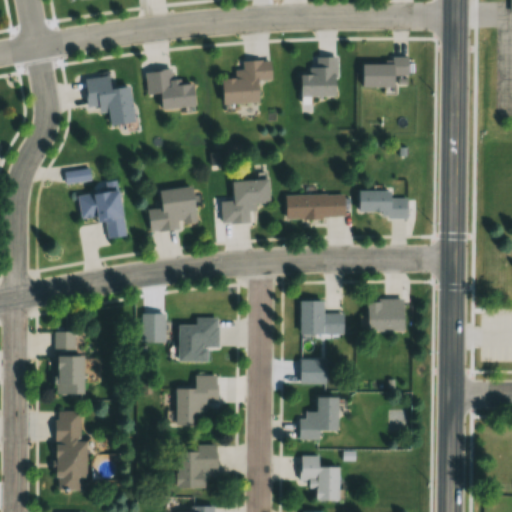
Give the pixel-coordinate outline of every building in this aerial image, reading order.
[(502,0),(511,0),(511,15),(502,15),(502,0)] [(336,95),(336,56),(315,56),(315,66),(307,66),(307,73),(298,73),(298,95),(336,95)] [(256,101),(255,79),(270,79),(269,59),(241,60),(242,70),(233,70),(234,78),(219,79),(220,103),(256,101)] [(402,59),(402,79),(386,79),(386,92),(354,92),(354,70),(385,70),(385,59),(402,59)] [(190,80),(170,82),(170,69),(144,71),(145,94),(157,93),(158,108),(192,106),(190,80)] [(82,79),(84,107),(96,105),(97,112),(106,111),(107,125),(132,122),(128,86),(107,88),(106,76),(82,79)] [(398,147),(399,156),(408,156),(408,147),(398,147)] [(243,213),(258,212),(259,185),(223,188),(223,203),(212,203),(213,229),(243,228),(243,213)] [(79,220),(102,217),(105,238),(122,236),(116,189),(75,194),(79,220)] [(409,197),(409,217),(383,216),(382,210),(359,210),(357,190),(394,189),(395,197),(409,197)] [(137,215),(141,239),(194,227),(184,192),(150,201),(153,210),(137,215)] [(285,217),(346,215),(346,193),(284,194),(285,217)] [(321,300),(298,300),(298,334),(342,334),(342,313),(321,313),(321,300)] [(395,302),(395,337),(357,338),(357,303),(395,302)] [(216,346),(216,318),(193,318),(193,325),(175,325),(175,361),(205,360),(204,346),(216,346)] [(79,355),(75,355),(75,332),(52,332),(53,394),(80,394),(79,355)] [(173,388),(173,425),(197,425),(197,410),(204,410),(204,403),(215,403),(215,375),(193,374),(192,388),(173,388)] [(335,430),(335,396),(313,396),(313,411),(303,411),(303,419),(297,419),(297,440),(317,440),(317,430),(335,430)] [(79,411),(53,411),(53,490),(83,490),(83,440),(79,441),(79,411)] [(201,488),(201,473),(214,473),(214,444),(194,444),(194,452),(173,452),(173,488),(201,488)] [(298,482),(312,483),(312,501),(336,501),(336,467),(317,467),(317,455),(298,455),(298,482)]
